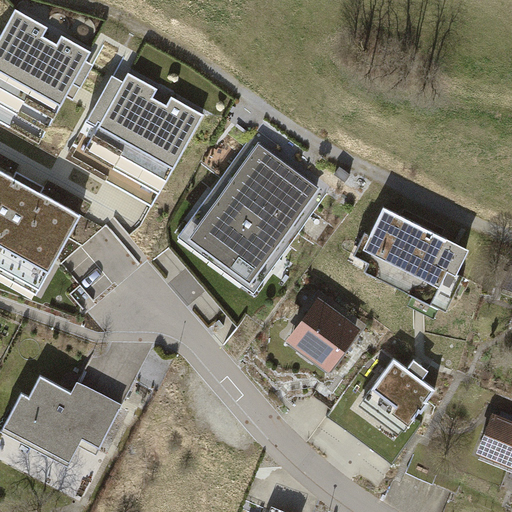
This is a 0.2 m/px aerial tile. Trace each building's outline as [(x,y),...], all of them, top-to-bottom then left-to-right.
[(0,121),(40,144),(92,51),(60,33),(56,41),(42,34),(47,25),(17,9),(0,38),(0,121)] [(152,207),(204,114),(173,97),(168,105),(154,97),(159,89),(129,72),(77,165),(152,207)] [(255,282),(322,188),(260,144),(193,239),(255,282)] [(27,186),(0,170),(0,271),(38,293),(82,216),(27,186)] [(465,256),(445,247),(449,238),(384,206),(369,236),(387,244),(377,265),(400,276),(396,286),(448,311),(464,278),(456,274),(465,256)] [(502,294),(511,296),(511,265),(501,288),(505,290),(502,294)] [(364,330),(323,298),(291,339),(332,370),(364,330)] [(408,373),(395,362),(366,402),(405,430),(433,392),(422,383),(429,373),(415,363),(408,373)] [(73,397),(41,380),(30,402),(23,398),(5,434),(71,468),(84,443),(101,451),(124,408),(79,385),(73,397)] [(511,420),(495,414),(478,456),(511,469),(511,420)] [(420,444),(407,472),(458,495),(470,467),(420,444)]
